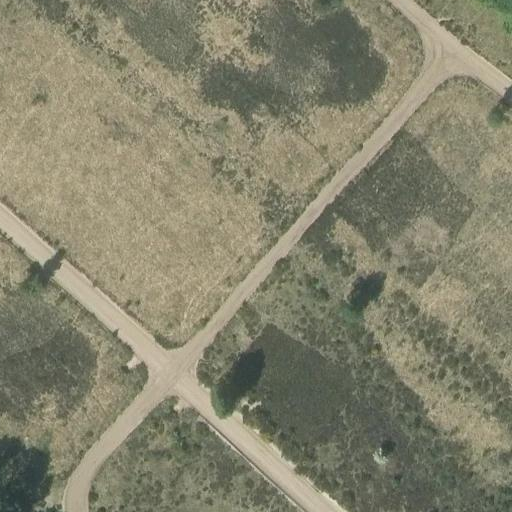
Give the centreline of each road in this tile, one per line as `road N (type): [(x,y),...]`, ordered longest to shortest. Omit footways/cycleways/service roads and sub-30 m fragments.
road 1 (track): [(454,47),(73,484),(74,511)]
road 2 (track): [(0,220),(323,511)]
road 3 (track): [(397,0),(511,96)]
